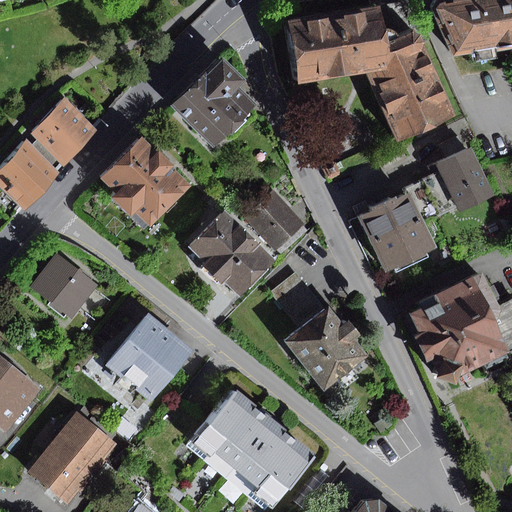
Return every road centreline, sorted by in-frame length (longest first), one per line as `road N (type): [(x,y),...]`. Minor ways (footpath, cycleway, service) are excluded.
road 1 (residential): [(417,498),(431,471),(427,428),(259,79),(236,7)]
road 2 (residential): [(46,203),(417,498)]
road 3 (tertiary): [(236,7),(196,38),(46,203)]
